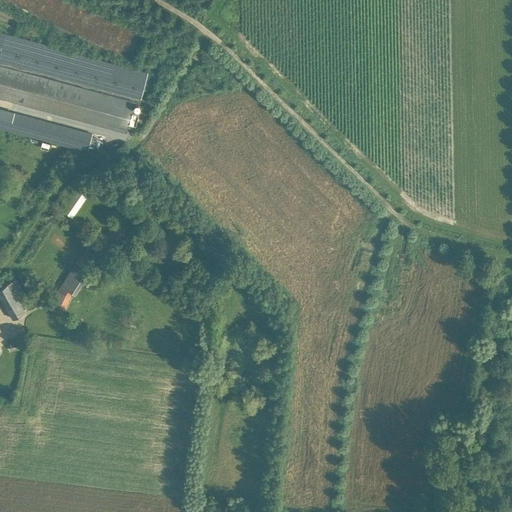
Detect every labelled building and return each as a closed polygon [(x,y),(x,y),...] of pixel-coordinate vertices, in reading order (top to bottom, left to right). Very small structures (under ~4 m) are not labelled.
[(0,32),(0,61),(141,99),(148,72),(0,32)] [(0,97),(96,123),(126,132),(135,101),(140,103),(141,99),(0,61),(0,97)] [(0,127),(8,129),(23,133),(72,147),(88,151),(93,134),(0,108),(0,127)] [(78,188),(62,211),(72,218),(89,194),(79,187),(78,188)] [(114,246),(128,227),(119,221),(105,239),(114,246)] [(85,268),(94,256),(85,249),(76,261),(85,268)] [(89,274),(74,264),(60,285),(57,290),(70,297),(73,293),(75,294),(89,274)] [(95,278),(91,275),(84,285),(89,288),(95,278)] [(0,288),(0,295),(13,318),(25,311),(20,301),(27,297),(16,278),(0,288)] [(57,290),(51,302),(61,308),(64,309),(71,297),(70,297),(57,290)] [(129,325),(136,326),(138,313),(131,312),(129,325)] [(12,351),(23,347),(21,338),(9,341),(12,351)]
